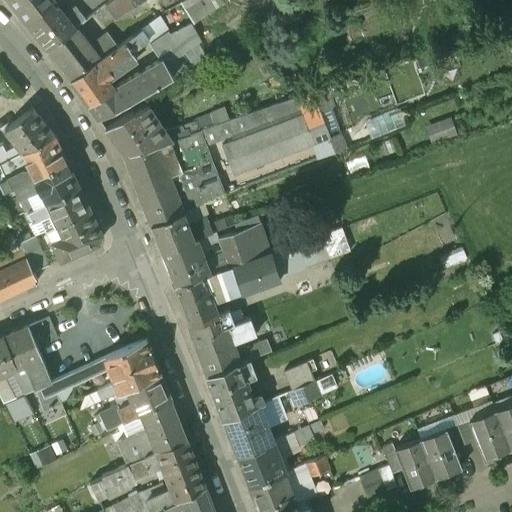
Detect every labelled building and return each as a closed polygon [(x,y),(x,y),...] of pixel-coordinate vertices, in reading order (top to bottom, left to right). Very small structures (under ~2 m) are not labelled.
[(8,0),(18,12),(34,0),(8,0)] [(109,0),(107,2),(82,22),(92,34),(126,11),(117,0),(109,0)] [(117,0),(126,11),(142,0),(117,0)] [(222,0),(181,0),(190,18),(224,3),(222,0)] [(24,19),(47,49),(62,37),(74,28),(59,8),(55,11),(49,3),(24,19)] [(169,13),(164,16),(170,25),(175,22),(169,13)] [(144,27),(125,40),(132,50),(147,39),(160,58),(163,57),(166,63),(171,60),(176,68),(188,59),(160,18),(144,28),(144,27)] [(70,78),(86,67),(62,37),(47,49),(70,78)] [(70,78),(80,94),(105,77),(136,56),(132,50),(125,40),(86,67),(70,78)] [(112,87),(86,102),(98,118),(173,75),(166,63),(163,57),(160,58),(112,87)] [(86,102),(112,87),(105,77),(80,94),(86,102)] [(176,197),(182,210),(335,151),(315,100),(203,144),(208,160),(196,165),(202,182),(175,192),(176,197)] [(155,144),(191,134),(189,131),(189,129),(184,130),(182,125),(162,130),(148,105),(134,113),(133,111),(104,128),(124,155),(155,144)] [(0,161),(21,151),(53,135),(33,108),(5,129),(17,145),(6,150),(3,142),(0,143),(0,161)] [(191,134),(193,141),(244,120),(242,112),(232,116),(214,122),(213,122),(197,128),(189,131),(191,134)] [(194,119),(197,128),(213,122),(210,113),(194,119)] [(430,137),(456,131),(452,117),(426,123),(430,137)] [(179,157),(197,152),(193,141),(191,134),(155,144),(124,155),(145,209),(176,197),(175,192),(167,171),(173,169),(171,163),(179,160),(179,157)] [(14,185),(65,160),(53,135),(21,151),(30,169),(22,169),(6,176),(11,186),(14,185)] [(38,186),(45,201),(73,188),(78,186),(65,160),(14,185),(21,199),(34,193),(32,189),(38,186)] [(56,223),(86,209),(83,204),(73,188),(45,201),(28,209),(33,221),(44,216),(45,210),(49,209),(54,219),(50,221),(52,225),(56,223)] [(182,210),(176,197),(145,209),(150,223),(182,210)] [(102,234),(101,233),(89,207),(86,209),(56,223),(62,237),(52,242),(60,259),(98,242),(100,240),(101,238),(101,236),(102,234)] [(187,223),(182,210),(150,223),(160,250),(194,238),(212,231),(209,223),(207,216),(187,223)] [(209,223),(212,231),(227,226),(224,218),(209,223)] [(227,265),(269,251),(260,223),(209,240),(212,247),(220,245),(227,265)] [(320,234),(328,256),(342,251),(335,229),(320,234)] [(297,242),(305,266),(328,258),(328,256),(320,234),(297,242)] [(196,244),(194,238),(160,250),(163,256),(196,244)] [(276,249),(286,245),(284,239),(274,242),(276,249)] [(219,268),(228,296),(278,277),(278,275),(305,266),(297,242),(286,245),(276,249),(269,251),(227,265),(219,268)] [(198,243),(196,244),(163,256),(173,284),(208,272),(198,243)] [(0,296),(37,281),(27,258),(12,265),(10,262),(0,266),(0,265),(0,296)] [(208,272),(173,284),(183,309),(210,300),(210,302),(212,301),(228,296),(219,268),(208,272)] [(216,312),(212,301),(210,302),(210,300),(183,309),(188,324),(202,319),(202,318),(206,316),(205,316),(216,312)] [(202,318),(202,319),(207,317),(211,328),(225,323),(225,324),(232,321),(228,307),(216,312),(205,316),(206,316),(202,318)] [(199,354),(231,342),(232,342),(228,332),(225,324),(225,323),(211,328),(207,317),(202,319),(188,324),(199,354)] [(232,321),(225,324),(228,332),(232,330),(231,328),(243,324),(241,318),(232,321)] [(24,362),(41,355),(28,325),(3,335),(16,366),(24,362)] [(115,383),(117,391),(124,387),(159,371),(160,371),(146,336),(104,355),(108,367),(113,384),(115,383)] [(243,350),(247,359),(274,349),(269,337),(252,344),(253,346),(243,350)] [(199,354),(207,375),(238,363),(247,359),(243,350),(241,345),(233,348),(231,342),(199,354)] [(0,372),(10,368),(0,346),(0,372)] [(38,385),(51,379),(41,355),(24,362),(27,370),(31,369),(38,385)] [(108,367),(104,355),(51,379),(38,385),(43,396),(108,367)] [(283,370),(292,389),(313,380),(307,367),(312,365),(309,358),(283,370)] [(223,418),(254,405),(238,363),(207,375),(223,418)] [(159,371),(124,387),(130,400),(116,406),(122,421),(146,409),(170,397),(159,371)] [(5,378),(0,380),(0,395),(2,399),(14,393),(5,378)] [(170,397),(146,409),(150,425),(145,427),(148,433),(154,448),(185,436),(170,397)] [(511,402),(494,409),(509,448),(511,447),(511,402)] [(237,454),(272,440),(258,403),(254,405),(223,418),(237,454)] [(117,423),(122,421),(116,406),(115,405),(87,418),(94,433),(102,430),(104,436),(120,430),(117,423)] [(476,440),(483,458),(509,448),(494,409),(468,419),(476,440)] [(465,444),(476,440),(468,419),(467,417),(456,422),(465,444)] [(445,426),(446,427),(454,449),(465,444),(456,422),(445,426)] [(420,437),(435,476),(461,467),(454,449),(446,427),(420,437)] [(126,462),(154,450),(153,449),(154,448),(148,433),(110,450),(113,456),(118,454),(122,464),(126,462)] [(185,436),(154,448),(153,449),(154,450),(173,500),(175,499),(204,485),(185,436)] [(409,487),(435,476),(420,437),(394,447),(409,487)] [(248,485),(284,471),(272,440),(237,454),(248,485)] [(323,454),(304,462),(310,476),(329,468),(323,454)] [(134,479),(126,462),(122,464),(100,474),(101,476),(90,483),(96,497),(134,479)] [(357,476),(371,511),(377,511),(391,507),(376,468),(357,476)] [(258,511),(268,511),(293,502),(296,501),(284,471),(248,485),(258,511)] [(214,511),(204,485),(175,499),(181,511),(214,511)] [(181,511),(175,499),(173,500),(156,508),(157,511),(181,511)] [(297,511),(293,502),(268,511),(308,511),(307,509),(297,511)]
